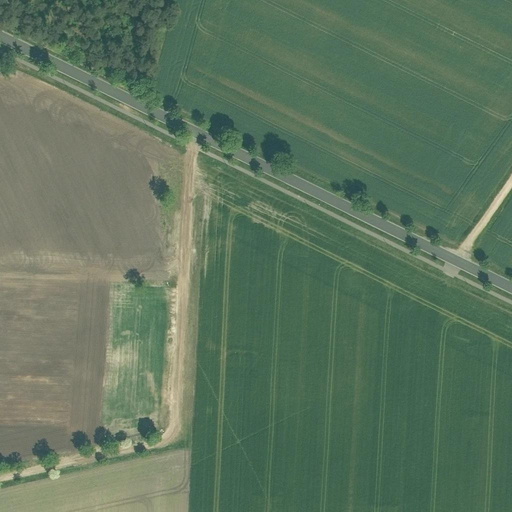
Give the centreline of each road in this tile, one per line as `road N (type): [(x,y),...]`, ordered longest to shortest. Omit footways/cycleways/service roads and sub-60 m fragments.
road 1 (tertiary): [(0,38),(511,289)]
road 2 (track): [(191,132),(176,439),(0,480)]
